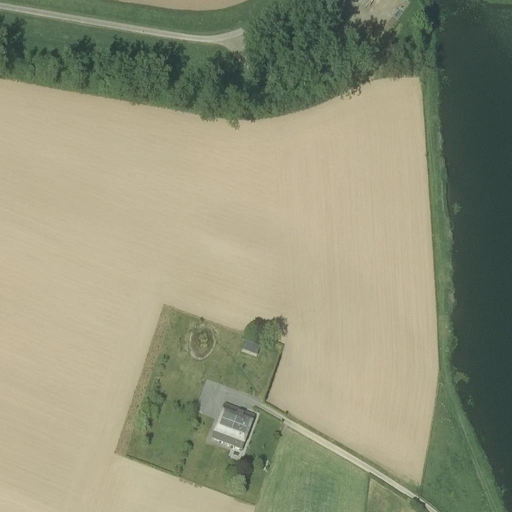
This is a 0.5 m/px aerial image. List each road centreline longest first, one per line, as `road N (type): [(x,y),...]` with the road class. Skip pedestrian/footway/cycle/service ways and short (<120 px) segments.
road 1 (unclassified): [(290,0),(230,35),(185,37),(0,6)]
road 2 (unclassified): [(432,511),(265,409)]
